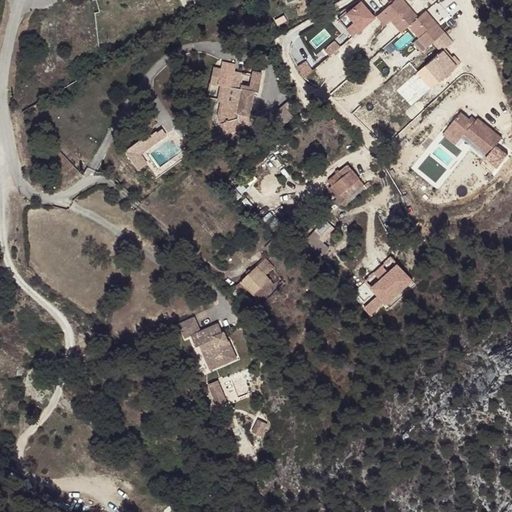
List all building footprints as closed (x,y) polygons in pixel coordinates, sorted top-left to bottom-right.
[(402,0),(394,0),(382,11),(390,20),(400,32),(408,26),(419,38),(427,47),(444,32),(426,11),(418,18),(402,0)] [(390,20),(382,11),(376,16),(385,25),(390,20)] [(348,26),(356,22),(351,14),(344,18),(348,26)] [(325,29),(313,40),(319,46),(331,36),(325,29)] [(421,52),(427,47),(419,38),(413,43),(421,52)] [(332,56),(344,46),(338,40),(326,50),(332,56)] [(420,73),(436,89),(464,62),(448,46),(420,73)] [(308,60),(300,66),(307,76),(315,70),(308,60)] [(222,123),(226,133),(240,129),(240,128),(251,124),(249,116),(254,92),(258,92),(262,74),(253,72),(250,86),(242,84),(242,81),(234,79),(235,71),(236,65),(225,63),(224,69),(222,68),(219,85),(221,85),(221,86),(218,101),(222,102),(219,115),(221,123),(222,123)] [(219,85),(222,68),(215,67),(212,83),(219,85)] [(235,71),(234,79),(242,81),(243,73),(235,71)] [(272,117),(280,127),(293,117),(288,112),(295,105),(291,100),(272,117)] [(464,109),(445,135),(459,145),(468,134),(494,153),(507,137),(476,113),(474,116),(464,109)] [(139,170),(148,164),(140,154),(167,135),(162,129),(156,134),(155,132),(144,140),(143,138),(125,151),(139,170)] [(345,191),(350,197),(365,185),(349,164),(329,180),(334,185),(330,188),(337,198),(345,191)] [(301,210),(293,216),(301,226),(309,220),(301,210)] [(322,236),(316,240),(326,254),(332,250),(322,236)] [(267,247),(265,249),(274,257),(280,251),(277,248),(279,246),(273,241),(267,247)] [(387,304),(418,285),(400,257),(370,276),(387,304)] [(242,282),(242,283),(250,292),(257,298),(258,300),(274,286),(265,276),(274,268),(266,259),(257,267),(242,282)] [(242,283),(238,288),(246,296),(250,292),(242,283)] [(382,295),(367,306),(372,313),(387,303),(382,295)] [(200,347),(208,364),(213,362),(217,369),(237,360),(224,333),(222,333),(218,325),(200,332),(194,318),(179,325),(186,340),(191,337),(196,348),(200,347)] [(93,322),(78,341),(97,356),(103,349),(96,343),(106,332),(93,322)] [(208,364),(211,372),(217,369),(213,362),(208,364)] [(222,379),(212,383),(221,407),(231,403),(222,379)] [(60,420),(55,426),(65,432),(69,426),(60,420)] [(65,432),(55,426),(35,456),(55,469),(79,433),(69,426),(65,432)] [(10,468),(6,474),(23,485),(27,479),(10,468)]
